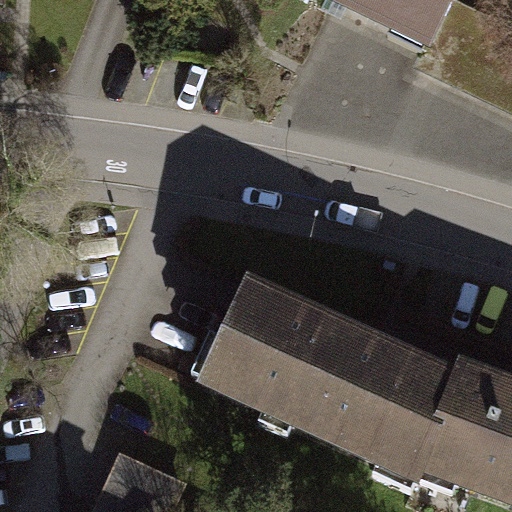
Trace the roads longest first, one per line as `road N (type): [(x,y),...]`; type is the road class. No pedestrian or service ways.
road 1 (residential): [(186,169),(37,511)]
road 2 (residential): [(511,245),(186,169)]
road 3 (residential): [(186,169),(0,147)]
